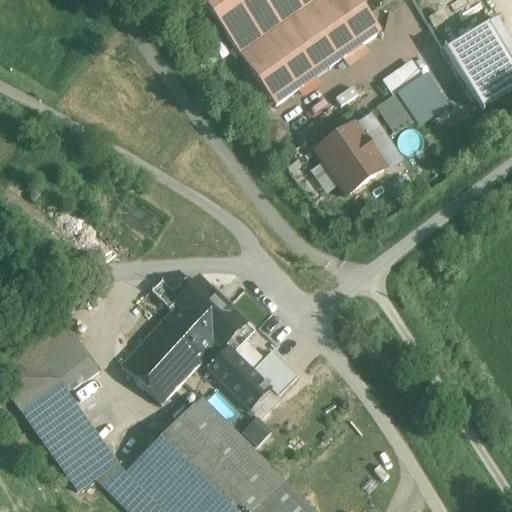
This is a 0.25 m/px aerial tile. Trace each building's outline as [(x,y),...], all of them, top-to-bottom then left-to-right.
[(201,0),(241,56),(321,0),(201,0)] [(355,0),(321,0),(241,56),(276,106),(379,35),(382,40),(383,40),(379,35),(380,35),(355,0)] [(511,46),(497,21),(445,53),(480,111),(511,91),(511,46)] [(293,128),(335,101),(321,79),(279,106),(293,128)] [(398,96),(378,110),(394,134),(414,120),(398,96)] [(354,127),(316,153),(346,197),(384,171),(354,127)] [(179,300),(172,308),(175,310),(173,312),(121,365),(161,404),(209,355),(216,362),(228,349),(225,345),(245,325),(199,280),(179,300)] [(161,282),(152,292),(173,312),(175,310),(172,308),(179,300),(161,282)] [(0,354),(0,375),(70,326),(61,313),(0,354)] [(255,334),(245,325),(225,345),(228,349),(234,354),(255,334)] [(0,375),(0,378),(19,405),(58,378),(91,355),(70,326),(0,375)] [(234,354),(228,349),(216,362),(208,371),(250,412),(270,392),(271,391),(253,373),(234,354)] [(298,380),(272,353),(253,373),(271,391),(270,392),(278,400),(298,380)] [(58,378),(67,392),(100,369),(91,355),(58,378)] [(58,378),(19,405),(78,490),(96,477),(117,462),(67,392),(58,378)] [(285,484),(201,398),(137,460),(187,511),(257,511),(272,498),(285,484)] [(247,414),(236,425),(249,439),(260,428),(247,414)] [(187,511),(137,460),(125,472),(117,462),(96,477),(129,511),(187,511)] [(312,511),(285,484),(272,498),(285,511),(312,511)] [(285,511),(272,498),(257,511),(285,511)]
